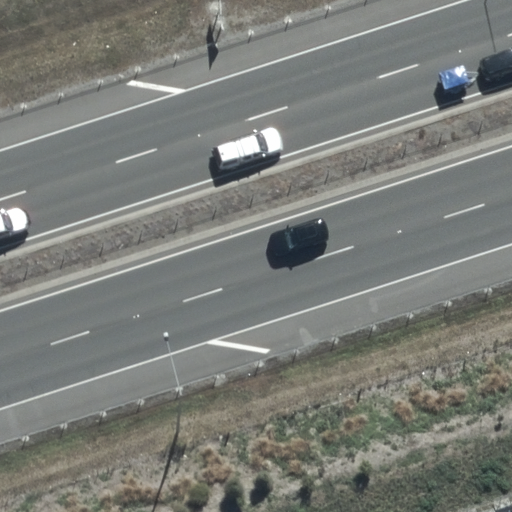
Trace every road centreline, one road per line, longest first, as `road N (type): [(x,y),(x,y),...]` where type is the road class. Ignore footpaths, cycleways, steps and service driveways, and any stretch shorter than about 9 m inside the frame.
road 1 (trunk): [(0,202),(511,36)]
road 2 (trunk): [(511,202),(0,366)]
